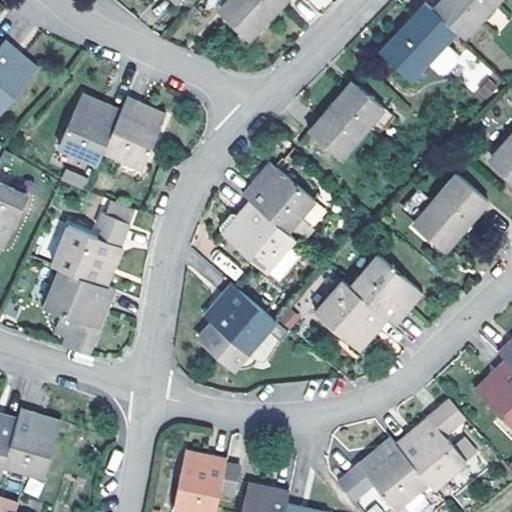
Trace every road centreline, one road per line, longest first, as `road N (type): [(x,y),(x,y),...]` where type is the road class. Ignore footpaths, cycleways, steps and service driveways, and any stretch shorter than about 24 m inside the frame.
road 1 (residential): [(511,278),(411,376),(338,409),(251,414),(146,394)]
road 2 (residential): [(146,394),(175,218),(204,166),(250,112)]
road 3 (residential): [(250,112),(206,80),(53,0)]
road 4 (residential): [(250,112),(361,0)]
road 5 (residential): [(0,343),(146,394)]
